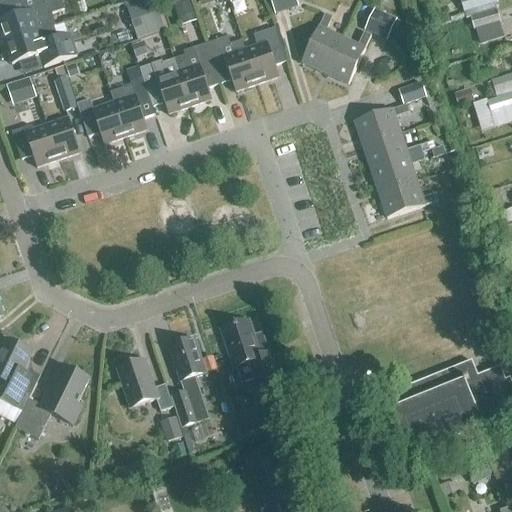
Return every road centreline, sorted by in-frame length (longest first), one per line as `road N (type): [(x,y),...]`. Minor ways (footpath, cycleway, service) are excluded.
road 1 (unclassified): [(308,264),(269,135),(39,208)]
road 2 (unclassified): [(308,264),(118,319),(75,293),(45,253),(39,208)]
road 3 (unclassified): [(385,511),(308,264)]
